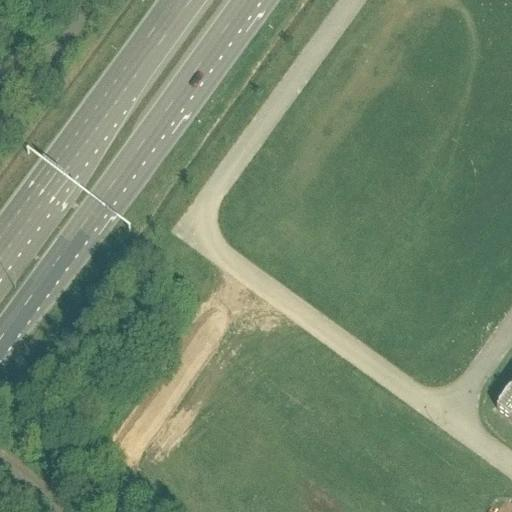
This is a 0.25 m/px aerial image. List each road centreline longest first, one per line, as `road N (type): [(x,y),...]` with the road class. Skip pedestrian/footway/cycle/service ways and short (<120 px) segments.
road 1 (unclassified): [(448,421),(187,232),(354,0)]
road 2 (primary): [(0,343),(248,0)]
road 3 (primary): [(186,0),(0,249)]
